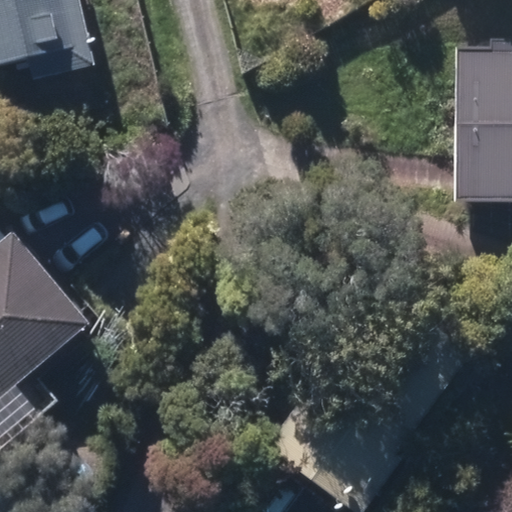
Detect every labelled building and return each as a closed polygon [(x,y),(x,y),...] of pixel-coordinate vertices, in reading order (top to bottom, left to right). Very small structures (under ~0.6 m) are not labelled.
[(0,0),(0,82),(29,76),(33,91),(93,77),(75,0),(0,0)] [(455,214),(511,214),(511,56),(491,56),(491,66),(458,66),(455,214)] [(0,457),(56,413),(44,399),(94,358),(80,342),(87,336),(15,246),(9,251),(0,239),(0,457)] [(266,459),(336,511),(370,511),(401,470),(395,467),(469,366),(381,303),(266,459)] [(0,511),(27,511),(0,497),(0,511)]
